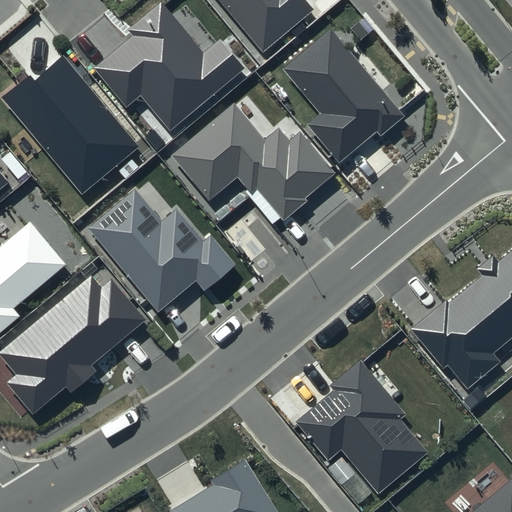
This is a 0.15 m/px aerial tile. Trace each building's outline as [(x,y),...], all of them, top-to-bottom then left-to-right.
[(218,0),(257,46),(310,2),(308,0),(218,0)] [(0,91),(0,92),(81,186),(130,144),(49,50),(0,91)] [(128,188),(87,224),(160,306),(192,277),(199,284),(226,260),(181,210),(163,227),(128,188)] [(499,357),(494,351),(511,335),(511,243),(510,241),(411,326),(464,387),(499,357)] [(84,270),(0,344),(0,353),(16,371),(10,376),(36,406),(139,314),(103,273),(94,282),(84,270)] [(273,511),(274,511),(239,458),(166,506),(170,511),(273,511)] [(460,511),(511,511),(511,483),(502,473),(460,511)]
